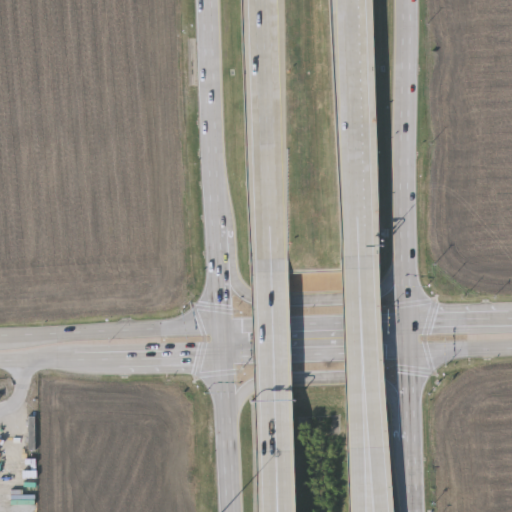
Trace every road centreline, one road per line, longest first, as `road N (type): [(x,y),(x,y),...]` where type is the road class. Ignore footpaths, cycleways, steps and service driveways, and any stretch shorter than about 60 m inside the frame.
road 1 (tertiary): [(511,319),(0,334)]
road 2 (tertiary): [(0,362),(511,348)]
road 3 (secondary): [(411,353),(405,0)]
road 4 (motorway): [(354,271),(347,0)]
road 5 (motorway): [(258,0),(265,271)]
road 6 (secondary): [(220,248),(239,286),(266,301),(367,299),(391,284),(405,243)]
road 7 (secondary): [(412,419),(379,381),(271,380),(248,389),(227,439)]
road 8 (secondary): [(207,0),(219,230)]
road 9 (secondary): [(223,328),(231,511)]
road 10 (motorway): [(265,271),(271,451)]
road 11 (motorway): [(364,428),(354,271)]
